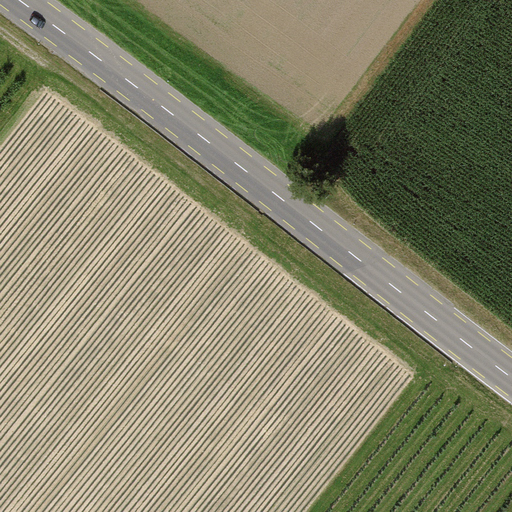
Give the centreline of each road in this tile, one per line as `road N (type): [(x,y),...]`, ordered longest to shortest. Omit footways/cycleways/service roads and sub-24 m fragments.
road 1 (track): [(511,428),(0,31)]
road 2 (primary): [(511,378),(17,0)]
